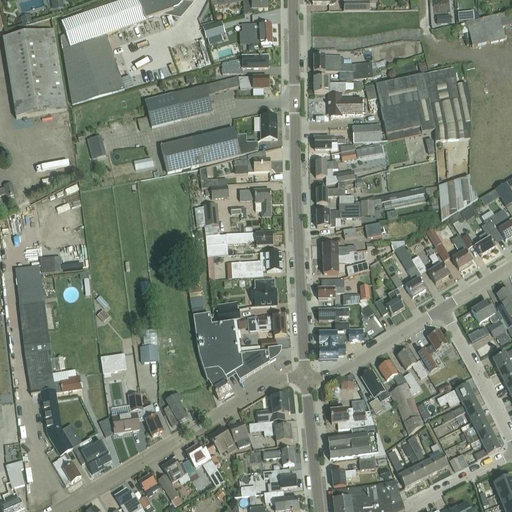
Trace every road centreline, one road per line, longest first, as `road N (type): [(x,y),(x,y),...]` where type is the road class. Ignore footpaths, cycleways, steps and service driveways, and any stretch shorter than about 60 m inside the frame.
road 1 (unclassified): [(305,379),(292,0)]
road 2 (unclassified): [(57,511),(282,379),(305,379)]
road 3 (residential): [(511,445),(440,309)]
road 4 (unclassified): [(305,379),(344,368),(440,309)]
road 5 (unclassified): [(319,511),(305,379)]
